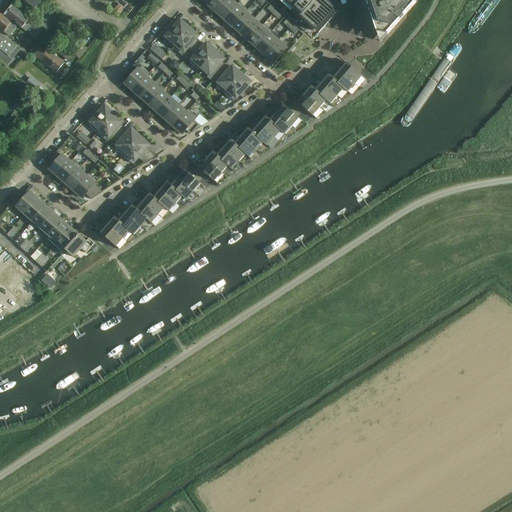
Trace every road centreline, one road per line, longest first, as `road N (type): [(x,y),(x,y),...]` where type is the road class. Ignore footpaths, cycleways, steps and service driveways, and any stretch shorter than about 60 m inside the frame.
road 1 (track): [(0,478),(408,209),(450,191),(511,180)]
road 2 (residential): [(23,171),(82,221),(180,156)]
road 3 (residential): [(175,0),(275,91)]
